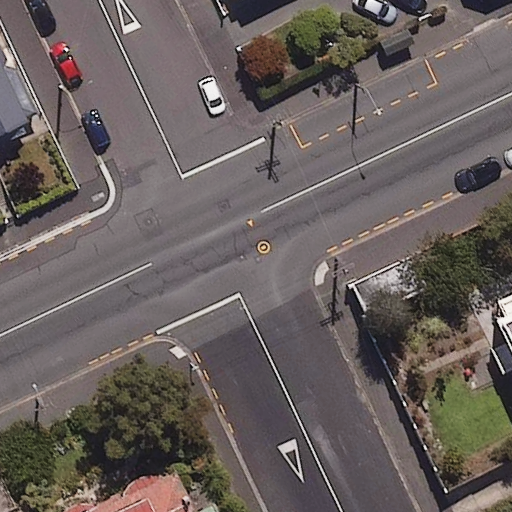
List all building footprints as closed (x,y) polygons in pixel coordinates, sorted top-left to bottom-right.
[(0,155),(3,154),(0,147),(0,139),(39,121),(0,40),(0,155)] [(422,287),(405,256),(353,284),(370,315),(422,287)] [(511,317),(500,323),(508,341),(494,348),(503,370),(511,365),(511,317)] [(0,511),(16,506),(0,466),(0,511)] [(189,511),(173,474),(83,511),(189,511)]
